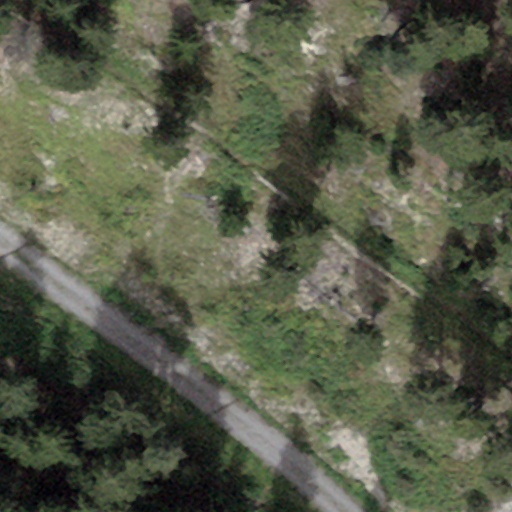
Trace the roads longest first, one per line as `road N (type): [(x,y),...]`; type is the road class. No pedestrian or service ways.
road 1 (track): [(27,0),(511,354)]
road 2 (track): [(355,511),(0,234)]
